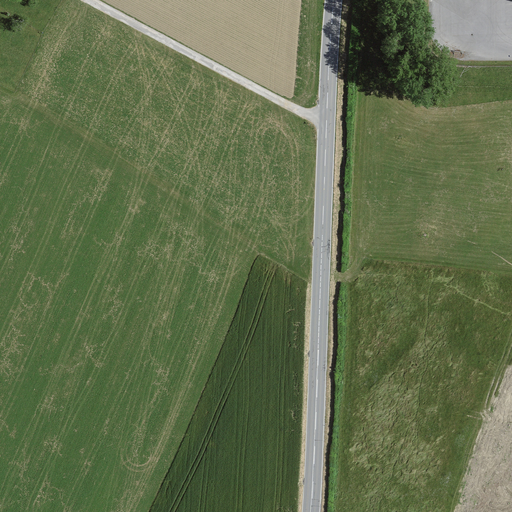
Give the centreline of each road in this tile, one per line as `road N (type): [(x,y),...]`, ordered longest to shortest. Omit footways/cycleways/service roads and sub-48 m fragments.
road 1 (secondary): [(311,511),(326,118)]
road 2 (residential): [(326,118),(89,0)]
